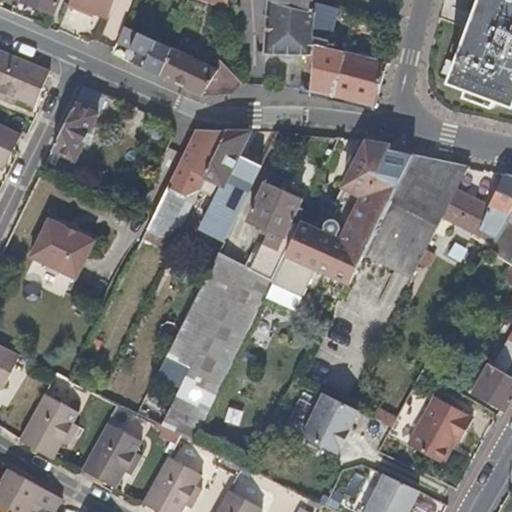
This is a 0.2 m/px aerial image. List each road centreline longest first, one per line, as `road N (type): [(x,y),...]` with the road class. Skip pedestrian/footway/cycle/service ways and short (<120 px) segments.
road 1 (residential): [(395,125),(209,114),(78,60)]
road 2 (residential): [(0,227),(78,60)]
road 3 (residential): [(395,125),(425,0)]
road 4 (residential): [(107,511),(0,450)]
